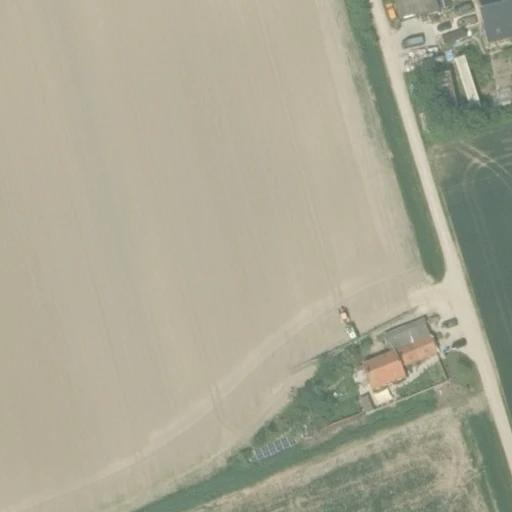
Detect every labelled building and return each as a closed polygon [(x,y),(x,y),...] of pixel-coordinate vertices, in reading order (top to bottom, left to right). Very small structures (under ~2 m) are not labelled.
[(393,0),(394,0),(400,23),(439,12),(435,0),(393,0)] [(491,42),(511,37),(511,19),(507,0),(483,0),(481,1),(491,42)] [(429,31),(433,49),(471,40),(467,23),(429,31)] [(438,355),(427,326),(387,340),(393,354),(364,366),(374,391),(407,377),(403,368),(438,355)] [(368,398),(360,401),(366,415),(374,412),(368,398)]
